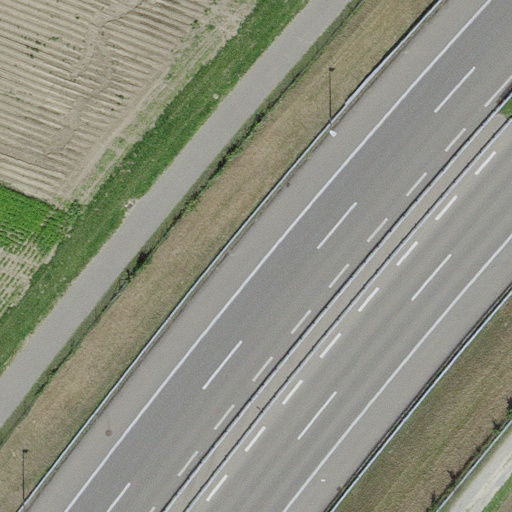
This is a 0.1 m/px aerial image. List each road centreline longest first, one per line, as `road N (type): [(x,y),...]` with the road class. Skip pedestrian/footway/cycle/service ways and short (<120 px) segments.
road 1 (motorway): [(511,29),(109,511)]
road 2 (track): [(0,409),(334,0)]
road 3 (motorway): [(246,511),(511,191)]
